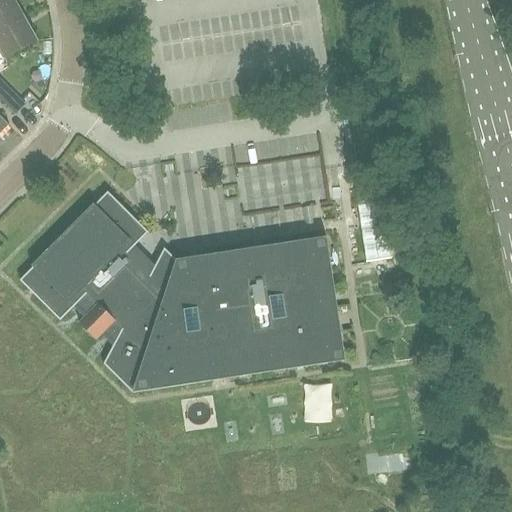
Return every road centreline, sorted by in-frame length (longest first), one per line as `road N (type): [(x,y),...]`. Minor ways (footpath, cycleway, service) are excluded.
road 1 (residential): [(0,186),(62,116),(71,77),(63,0)]
road 2 (unknown): [(148,82),(318,54)]
road 3 (primary): [(466,0),(511,166)]
road 4 (unknown): [(219,0),(140,15),(148,82)]
